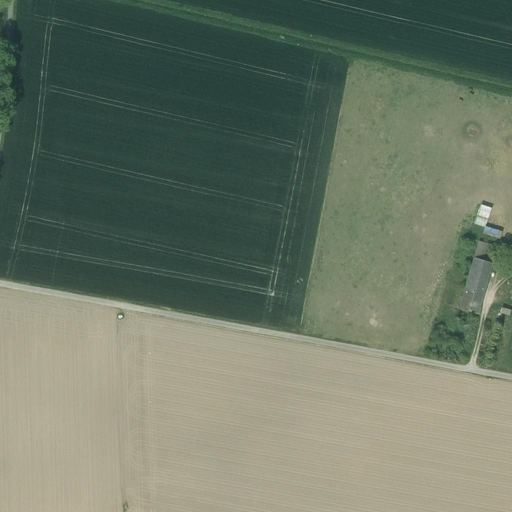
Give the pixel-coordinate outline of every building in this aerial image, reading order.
[(491,209),(481,206),(474,224),(484,227),(491,209)] [(501,232),(484,227),(483,234),(500,239),(501,232)] [(496,247),(478,241),(473,258),(492,263),(496,247)] [(492,263),(473,258),(469,273),(487,279),(492,263)] [(487,279),(469,273),(467,281),(485,287),(487,279)] [(485,287),(467,281),(460,306),(478,312),(485,287)]
